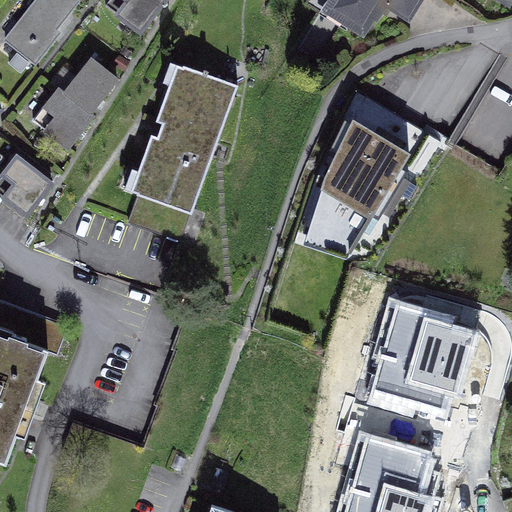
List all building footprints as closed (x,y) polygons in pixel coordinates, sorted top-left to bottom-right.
[(34,0),(4,37),(34,61),(60,30),(53,25),(73,0),(34,0)] [(161,0),(115,0),(111,6),(140,28),(161,0)] [(333,0),(327,8),(364,36),(385,7),(403,21),(419,0),(333,0)] [(91,58),(66,91),(93,112),(118,79),(91,58)] [(132,193),(186,214),(234,90),(180,69),(132,193)] [(59,115),(47,130),(67,145),(93,112),(66,91),(61,88),(47,106),(59,115)] [(354,260),(418,149),(356,116),(300,242),(354,260)] [(20,156),(0,182),(0,193),(32,218),(58,184),(20,156)] [(422,326),(402,368),(465,398),(496,333),(460,316),(449,338),(422,326)] [(47,348),(0,331),(0,460),(5,462),(16,432),(21,434),(31,407),(26,405),(47,348)]
